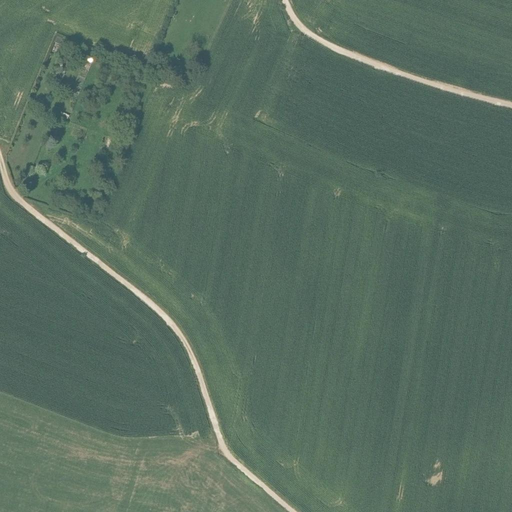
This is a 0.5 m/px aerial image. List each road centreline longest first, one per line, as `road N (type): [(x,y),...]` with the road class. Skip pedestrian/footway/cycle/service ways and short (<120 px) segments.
road 1 (track): [(0,160),(12,194),(29,211),(167,321),(191,358),(225,453),(291,511)]
road 2 (track): [(511,107),(322,42),(297,24),(283,0)]
